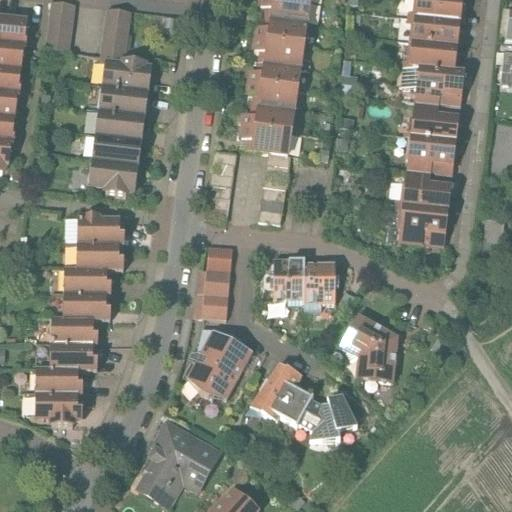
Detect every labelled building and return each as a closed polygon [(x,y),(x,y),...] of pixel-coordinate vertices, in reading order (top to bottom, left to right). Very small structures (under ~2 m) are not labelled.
[(31,0),(0,0),(0,19),(41,24),(44,2),(31,0)] [(307,27),(310,5),(275,0),(256,0),(254,20),(307,27)] [(443,0),(414,0),(412,20),(459,26),(463,2),(443,0)] [(55,4),(49,54),(74,57),(80,7),(55,4)] [(113,12),(107,64),(132,67),(138,15),(113,12)] [(254,20),(250,42),(304,50),(307,27),(254,20)] [(412,20),(408,44),(456,50),(459,26),(412,20)] [(0,23),(0,47),(22,50),(25,26),(0,23)] [(301,72),(304,50),(250,42),(247,64),(301,72)] [(408,44),(405,67),(417,69),(453,74),(456,50),(408,44)] [(0,47),(0,71),(20,74),(22,50),(0,47)] [(102,64),(100,89),(148,95),(150,69),(132,67),(107,64),(102,64)] [(247,64),(244,87),(297,94),(301,72),(247,64)] [(453,74),(417,69),(412,108),(458,114),(463,75),(453,74)] [(0,71),(0,96),(17,98),(20,74),(0,71)] [(294,117),(297,94),(244,87),(241,109),(294,117)] [(100,89),(97,115),(145,120),(148,95),(100,89)] [(0,96),(0,120),(14,122),(17,98),(0,96)] [(408,140),(454,146),(458,114),(412,108),(408,140)] [(241,109),(237,131),(291,139),(294,117),(241,109)] [(97,115),(94,141),(142,146),(145,120),(97,115)] [(0,120),(0,144),(11,146),(14,122),(0,120)] [(288,161),(291,139),(237,131),(234,153),(246,155),(263,158),(288,161)] [(403,175),(449,181),(454,146),(408,140),(403,175)] [(94,141),(91,167),(139,172),(142,146),(94,141)] [(0,144),(0,168),(8,170),(11,146),(0,144)] [(224,220),(234,153),(212,150),(202,217),(224,220)] [(278,226),(288,161),(263,158),(253,223),(278,226)] [(91,167),(88,193),(136,198),(139,172),(91,167)] [(399,208),(445,214),(449,181),(403,175),(399,208)] [(445,214),(399,208),(395,240),(441,246),(445,214)] [(75,224),(75,247),(119,247),(119,224),(75,224)] [(75,247),(75,275),(106,275),(119,275),(119,247),(75,247)] [(199,319),(223,321),(230,249),(206,247),(199,319)] [(270,262),(269,301),(304,301),(304,267),(304,262),(285,262),(270,262)] [(322,267),(304,267),(304,301),(304,309),(333,309),(334,267),(322,267)] [(62,275),(62,298),(106,297),(106,275),(75,275),(62,275)] [(62,298),(62,321),(93,321),(106,321),(106,297),(62,298)] [(354,312),(335,349),(348,359),(345,383),(390,389),(398,335),(385,329),(354,312)] [(49,321),(50,348),(94,348),(93,321),(62,321),(49,321)] [(183,381),(204,393),(233,344),(217,335),(210,331),(183,381)] [(252,354),(233,344),(204,393),(225,404),(240,375),(252,354)] [(50,348),(50,372),(77,372),(94,372),(94,348),(50,348)] [(269,430),(276,419),(293,392),(300,379),(273,362),(241,412),(269,430)] [(32,372),(33,396),(77,396),(77,372),(50,372),(32,372)] [(315,406),(293,392),(276,419),(299,431),(315,406)] [(33,396),(33,419),(77,419),(77,396),(33,396)] [(315,406),(299,431),(299,437),(303,445),(334,447),(355,431),(339,397),(324,401),(325,408),(315,406)] [(181,487),(196,493),(216,451),(159,424),(149,446),(139,466),(142,468),(128,487),(163,511),(181,487)] [(257,511),(229,488),(208,511),(257,511)]
